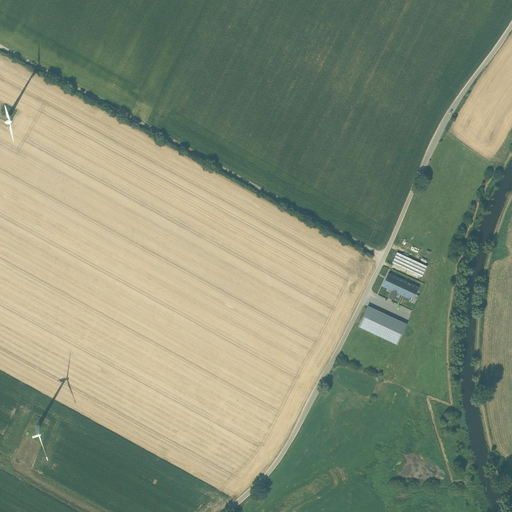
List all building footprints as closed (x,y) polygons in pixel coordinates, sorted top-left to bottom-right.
[(393,262),(406,268),(410,259),(397,253),(393,262)] [(417,262),(410,259),(406,268),(413,271),(417,262)] [(417,262),(413,271),(422,275),(426,266),(417,262)] [(393,291),(399,278),(388,273),(382,286),(392,290),(393,291)] [(399,278),(393,291),(397,293),(412,300),(419,287),(399,278)] [(393,291),(392,290),(388,298),(394,300),(397,293),(393,291)] [(368,306),(359,326),(397,344),(406,324),(368,306)]
